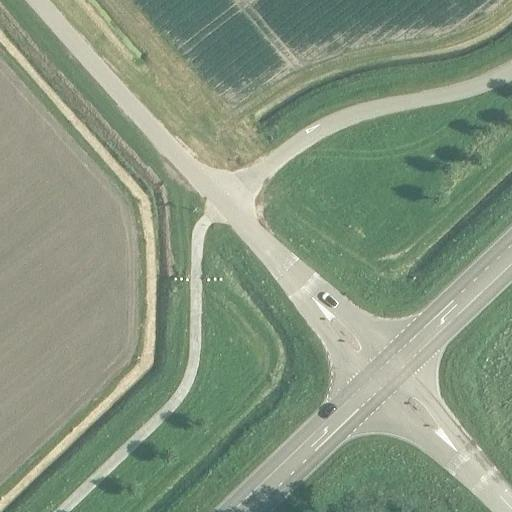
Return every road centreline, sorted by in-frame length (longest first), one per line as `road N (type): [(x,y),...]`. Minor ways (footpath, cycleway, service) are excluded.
road 1 (unclassified): [(226,206),(292,147),(345,116),(466,96),(511,75)]
road 2 (unclassified): [(226,206),(33,0)]
road 3 (trunk): [(242,511),(372,385)]
road 4 (trunk): [(393,365),(511,252)]
road 5 (unclassified): [(299,284),(322,329),(372,385)]
road 6 (unclassified): [(393,365),(341,310),(299,284)]
